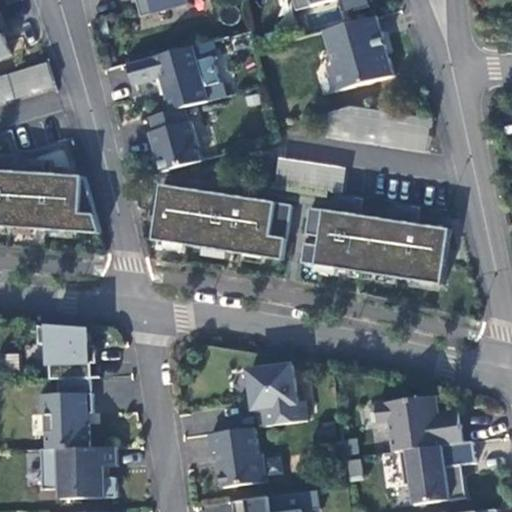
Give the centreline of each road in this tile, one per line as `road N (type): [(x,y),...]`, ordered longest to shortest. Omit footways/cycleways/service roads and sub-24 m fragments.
road 1 (residential): [(143,306),(511,378)]
road 2 (residential): [(62,0),(143,306)]
road 3 (residential): [(511,364),(453,70)]
road 4 (residential): [(143,306),(172,511)]
road 5 (residential): [(0,297),(143,306)]
